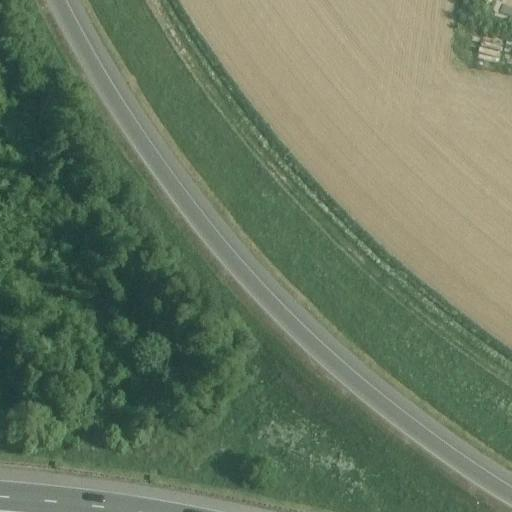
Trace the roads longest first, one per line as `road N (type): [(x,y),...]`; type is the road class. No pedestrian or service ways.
road 1 (motorway): [(511,496),(360,387),(289,323),(128,126),(56,0)]
road 2 (motorway): [(126,511),(0,496)]
